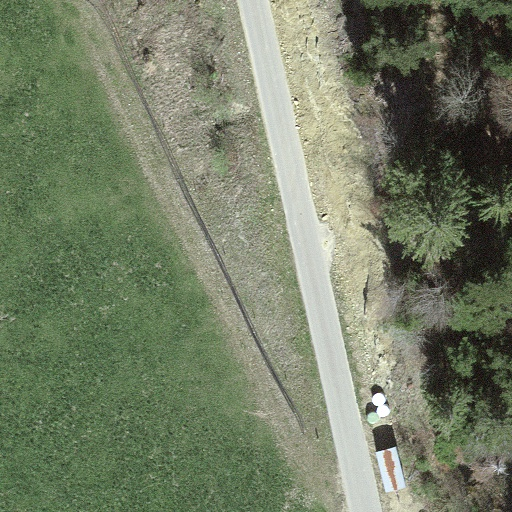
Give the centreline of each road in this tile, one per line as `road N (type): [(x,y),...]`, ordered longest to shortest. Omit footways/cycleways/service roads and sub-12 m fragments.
road 1 (track): [(88,0),(294,445),(331,497),(354,511)]
road 2 (track): [(258,0),(371,511)]
